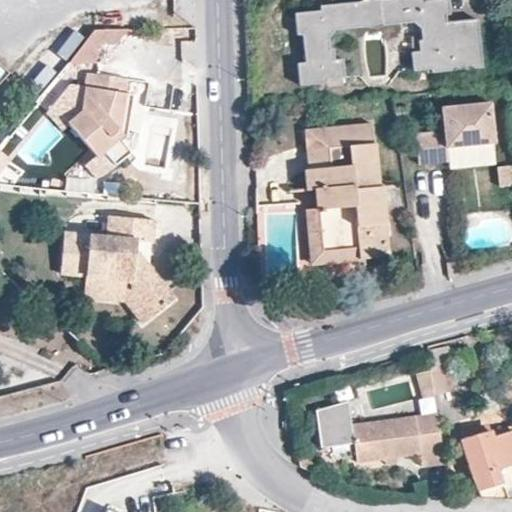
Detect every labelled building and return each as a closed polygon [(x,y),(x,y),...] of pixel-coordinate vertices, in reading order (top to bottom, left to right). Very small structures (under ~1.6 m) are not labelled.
[(364,2),(359,3),(320,6),(321,11),(295,13),(297,35),(302,34),(305,63),(296,63),(299,85),(326,83),(326,80),(345,78),(343,59),(334,60),(333,49),(330,49),(329,37),(335,30),(367,27),(369,24),(379,23),(382,26),(413,23),(421,29),(422,41),(418,41),(419,53),(411,53),(413,72),(431,70),(431,74),(482,69),(478,21),(447,24),(446,16),(451,16),(450,0),(425,2),(424,0),(388,0),(385,0),(381,1),(381,4),(364,6),(364,2)] [(128,28),(116,29),(115,45),(128,28)] [(116,29),(95,29),(67,62),(101,63),(100,45),(115,45),(116,29)] [(101,63),(115,45),(100,45),(101,63)] [(91,88),(84,87),(79,111),(70,118),(69,119),(67,121),(96,158),(103,152),(114,165),(130,153),(121,138),(126,135),(130,94),(122,92),(124,78),(94,74),(91,88)] [(84,87),(75,85),(70,118),(79,111),(84,87)] [(488,104),(440,108),(442,132),(414,135),(417,165),(446,162),(445,148),(492,144),(488,104)] [(303,130),(308,169),(302,169),(305,189),(313,189),(315,209),(303,210),(310,264),(388,256),(379,187),(377,187),(369,122),(303,130)] [(103,152),(96,158),(89,163),(100,177),(114,165),(103,152)] [(84,276),(83,284),(129,289),(150,316),(173,299),(136,249),(137,240),(153,242),(154,220),(107,216),(106,234),(88,233),(84,276)] [(88,233),(63,231),(59,273),(84,276),(88,233)] [(443,262),(422,265),(425,290),(446,287),(443,262)] [(129,289),(83,284),(81,298),(125,302),(141,324),(150,316),(129,289)] [(450,346),(428,350),(431,364),(448,361),(455,360),(450,346)] [(449,367),(432,371),(435,392),(451,390),(449,367)] [(445,461),(438,415),(352,427),(349,403),(315,408),(321,445),(354,441),(356,459),(385,455),(398,453),(420,450),(422,464),(445,461)] [(491,421),(485,423),(484,423),(487,431),(495,429),(491,421)] [(496,435),(511,430),(511,422),(511,423),(495,429),(496,435)] [(511,430),(496,435),(495,429),(487,431),(484,423),(461,432),(482,498),(511,497),(511,430)] [(399,461),(398,453),(385,455),(386,463),(399,461)]
